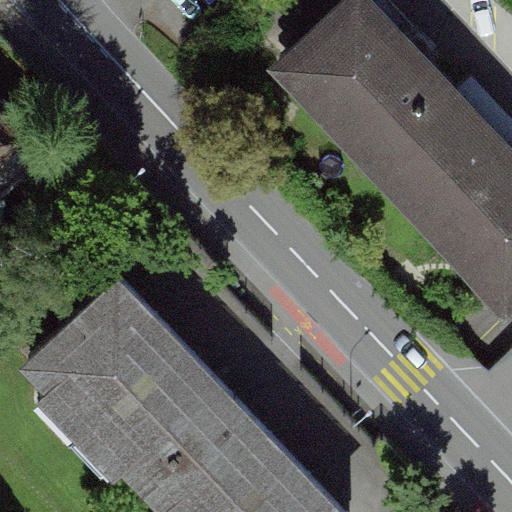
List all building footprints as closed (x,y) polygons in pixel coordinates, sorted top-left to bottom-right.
[(396,188),(477,107),(369,0),(362,0),(285,78),(396,188)] [(508,299),(511,295),(511,141),(477,107),(396,188),(508,299)] [(0,184),(32,157),(0,120),(0,184)] [(347,511),(122,277),(22,372),(156,511),(347,511)] [(0,511),(8,511),(0,500),(0,511)]
